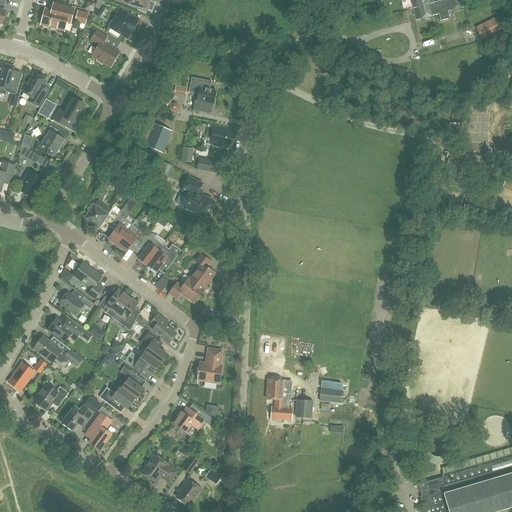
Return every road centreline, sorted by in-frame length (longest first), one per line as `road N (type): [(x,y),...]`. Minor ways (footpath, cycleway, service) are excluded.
road 1 (unclassified): [(237,511),(248,115),(323,0)]
road 2 (residential): [(110,477),(183,385),(187,332),(184,318),(71,237)]
road 3 (residential): [(0,371),(71,237)]
road 4 (residential): [(47,217),(114,101)]
road 5 (residential): [(110,477),(0,411)]
